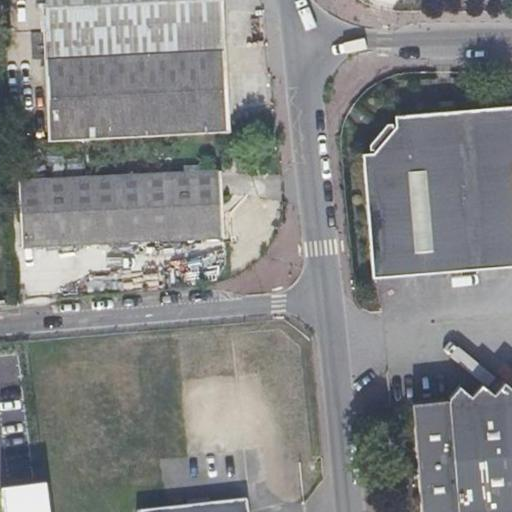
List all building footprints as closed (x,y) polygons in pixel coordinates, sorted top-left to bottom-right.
[(40,0),(44,71),(225,64),(222,0),(40,0)] [(228,134),(225,64),(44,71),(47,140),(140,137),(228,134)] [(511,106),(496,108),(497,120),(511,118),(511,106)] [(409,242),(370,245),(373,279),(411,275),(424,260),(439,273),(511,266),(511,118),(497,120),(496,108),(461,112),(462,124),(440,126),(439,114),(391,118),(392,127),(389,127),(388,125),(382,125),(367,146),(368,152),(370,152),(371,155),(362,156),(367,215),(406,211),(409,242)] [(461,112),(439,114),(440,126),(462,124),(461,112)] [(15,179),(17,212),(19,245),(220,233),(217,167),(15,179)] [(367,215),(370,245),(409,242),(406,211),(367,215)] [(424,260),(411,275),(439,273),(424,260)] [(511,511),(511,390),(510,389),(503,384),(492,395),(481,386),(470,397),(459,387),(447,402),(412,405),(420,511),(511,511)] [(56,511),(56,492),(12,495),(12,511),(56,511)] [(187,500),(188,506),(209,504),(208,497),(187,500)] [(253,511),(253,499),(209,504),(188,506),(138,511),(253,511)]
